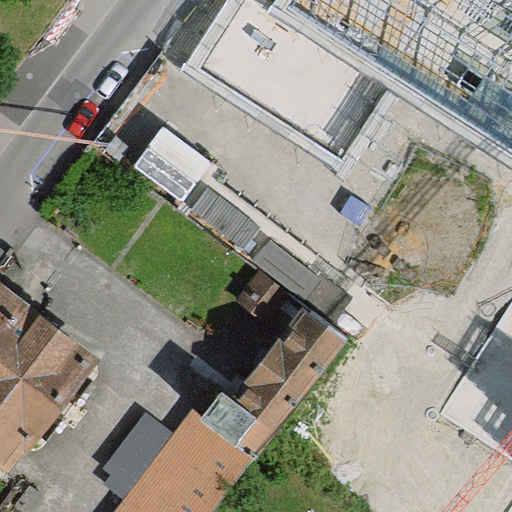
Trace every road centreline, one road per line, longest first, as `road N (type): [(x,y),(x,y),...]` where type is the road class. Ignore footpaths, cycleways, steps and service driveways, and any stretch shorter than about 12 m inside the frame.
road 1 (unknown): [(17,228),(146,325),(160,347),(77,511)]
road 2 (residential): [(0,203),(155,0)]
